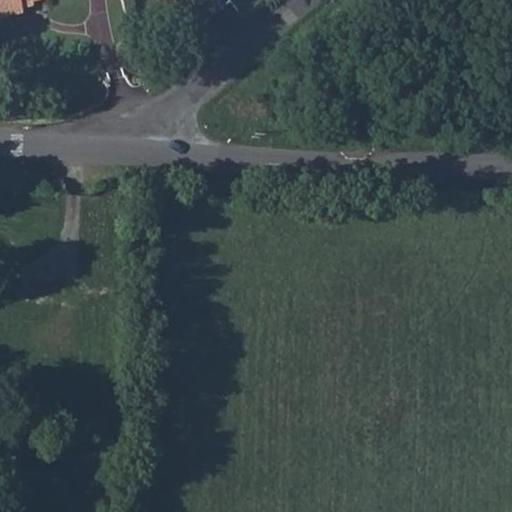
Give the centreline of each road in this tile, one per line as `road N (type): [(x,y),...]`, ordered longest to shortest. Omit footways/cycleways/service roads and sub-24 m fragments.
road 1 (unclassified): [(111,150),(511,164)]
road 2 (unclassified): [(307,0),(111,150)]
